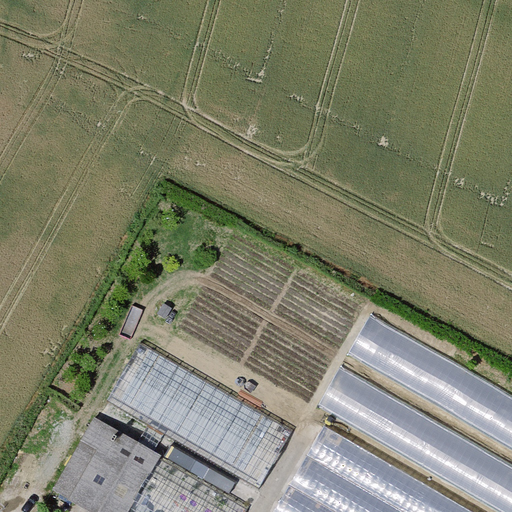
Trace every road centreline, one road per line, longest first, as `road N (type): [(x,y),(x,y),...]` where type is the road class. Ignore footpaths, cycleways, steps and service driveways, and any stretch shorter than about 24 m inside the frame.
road 1 (track): [(11,511),(161,288),(207,280),(341,355)]
road 2 (track): [(136,321),(308,415)]
road 3 (track): [(367,309),(308,415),(310,426)]
